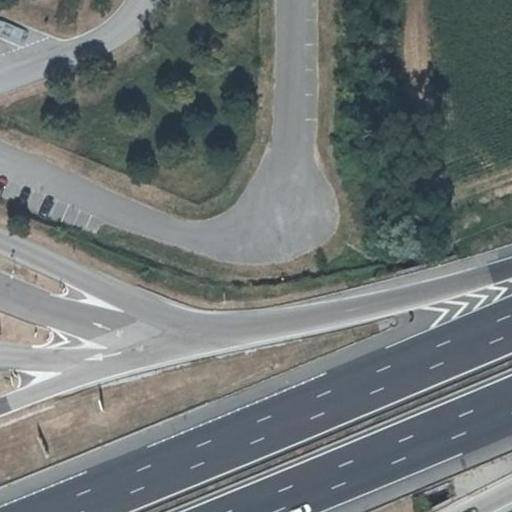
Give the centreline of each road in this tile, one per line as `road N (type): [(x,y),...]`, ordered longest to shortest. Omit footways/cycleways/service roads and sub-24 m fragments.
road 1 (motorway): [(511,322),(48,511)]
road 2 (motorway): [(511,265),(374,302),(188,332)]
road 3 (motorway): [(248,511),(511,403)]
